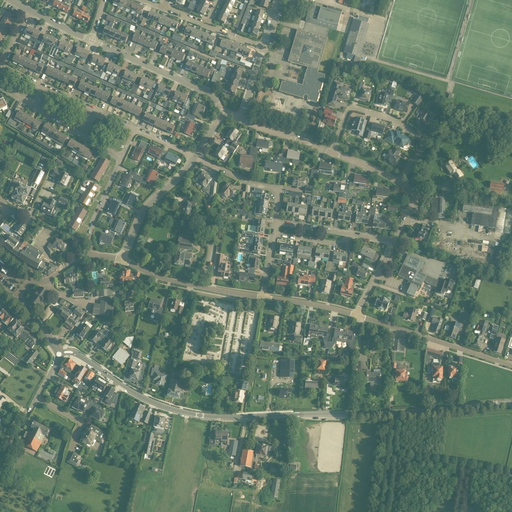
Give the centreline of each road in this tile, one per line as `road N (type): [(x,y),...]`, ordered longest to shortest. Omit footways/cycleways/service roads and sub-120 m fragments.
road 1 (tertiary): [(511,403),(193,416),(148,402),(83,358),(61,354)]
road 2 (residential): [(331,153),(347,109),(389,117),(421,139),(398,180)]
road 3 (residential): [(511,365),(357,313)]
road 4 (residential): [(223,117),(211,95),(93,39)]
road 5 (residential): [(265,297),(158,277),(122,257)]
road 6 (residential): [(134,129),(0,64)]
road 7 (residential): [(121,156),(0,86)]
road 8 (residential): [(122,257),(142,210),(194,157)]
road 9 (residential): [(275,220),(276,189),(194,157)]
